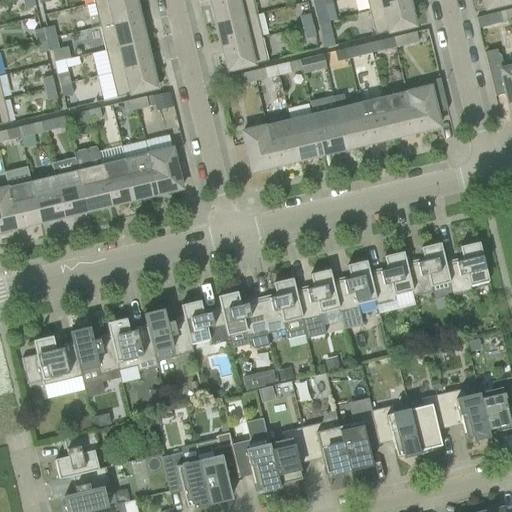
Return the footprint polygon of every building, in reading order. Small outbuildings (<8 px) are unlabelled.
[(34,6),(32,0),(22,0),(24,9),(34,6)] [(139,18),(134,0),(113,0),(94,5),(99,28),(139,18)] [(251,0),(215,0),(210,1),(216,24),(256,15),(251,0)] [(318,24),(335,20),(330,0),(318,0),(312,2),(318,24)] [(408,3),(407,0),(365,0),(369,12),(408,3)] [(511,3),(511,0),(483,0),(486,10),(511,3)] [(414,27),(408,3),(369,12),(374,37),(414,27)] [(511,16),(511,10),(499,13),(501,23),(511,20),(511,16)] [(261,38),(256,15),(216,24),(221,48),(261,38)] [(302,29),(312,26),(309,15),(300,17),(302,29)] [(139,18),(99,28),(105,51),(144,42),(139,18)] [(328,23),(318,25),(323,50),(334,48),(328,23)] [(315,38),(312,26),(302,29),(305,40),(315,38)] [(52,27),(43,29),(45,41),(55,39),(52,27)] [(45,41),(43,29),(33,32),(36,43),(45,41)] [(392,39),(394,48),(418,43),(415,33),(392,39)] [(267,62),(261,38),(221,48),(227,72),(267,62)] [(55,39),(45,41),(48,52),(58,50),(55,39)] [(394,48),(392,39),(368,44),(371,54),(394,48)] [(48,52),(45,41),(36,43),(39,54),(48,52)] [(144,42),(105,51),(110,74),(150,65),(144,42)] [(371,54),(368,44),(345,50),(348,60),(371,54)] [(348,60),(345,50),(334,53),(336,62),(348,60)] [(496,56),(495,51),(484,54),(494,97),(505,94),(509,111),(511,110),(511,68),(500,71),(499,67),(501,64),(499,56),(496,56)] [(322,56),(299,61),(301,71),(302,75),(325,70),(322,56)] [(69,84),(67,73),(66,69),(79,66),(77,58),(54,63),(60,87),(69,84)] [(299,61),(287,64),(276,67),(278,77),(301,71),(299,61)] [(150,65),(110,74),(116,99),(156,89),(150,65)] [(276,67),(264,70),(252,73),(255,82),(278,77),(276,67)] [(255,82),(252,73),(241,75),(243,85),(255,82)] [(44,90),(54,88),(51,77),(41,79),(44,90)] [(405,94),(415,133),(439,128),(436,114),(447,111),(439,80),(427,82),(428,88),(405,94)] [(69,84),(60,87),(62,98),(81,94),(79,82),(69,84)] [(56,100),(54,88),(44,90),(47,102),(56,100)] [(405,94),(382,99),(392,139),(415,133),(405,94)] [(145,98),(134,101),(136,111),(148,108),(145,98)] [(392,139),(382,99),(359,105),(368,145),(392,139)] [(3,100),(0,100),(0,126),(9,124),(3,100)] [(136,111),(134,101),(122,104),(125,113),(136,111)] [(359,105),(335,110),(345,150),(368,145),(359,105)] [(87,112),(90,122),(101,119),(99,109),(87,112)] [(335,110),(312,116),(322,156),(345,150),(335,110)] [(90,122),(87,112),(76,115),(78,125),(90,122)] [(312,116),(289,122),(298,161),(322,156),(312,116)] [(63,118),(52,121),(41,123),(43,133),(66,128),(63,118)] [(289,122),(265,127),(275,167),(298,161),(289,122)] [(41,123),(29,126),(17,129),(20,139),(31,136),(33,136),(43,133),(41,123)] [(275,167),(265,127),(241,133),(251,173),(275,167)] [(31,136),(20,139),(23,149),(35,146),(33,136),(31,136)] [(110,207),(100,167),(96,148),(73,154),(77,173),(87,212),(110,207)] [(171,150),(147,156),(157,195),(181,190),(171,150)] [(147,156),(124,161),(133,201),(157,195),(147,156)] [(133,201),(124,161),(100,167),(110,207),(133,201)] [(87,212),(77,173),(54,178),(63,218),(87,212)] [(54,178),(30,184),(40,223),(63,218),(54,178)] [(40,223),(30,184),(7,189),(16,229),(40,223)] [(0,232),(16,229),(7,189),(0,190),(0,232)] [(462,261),(445,265),(444,265),(452,297),(471,292),(469,287),(488,283),(478,243),(459,248),(462,261)] [(423,262),(406,266),(405,266),(413,298),(432,293),(430,288),(448,284),(451,297),(452,297),(444,265),(445,265),(440,244),(420,249),(423,262)] [(386,271),(369,275),(368,275),(376,306),(395,302),(394,297),(411,293),(412,298),(413,298),(405,266),(406,266),(403,253),(383,258),(386,271)] [(349,280),(332,284),(331,284),(338,310),(337,310),(342,331),(362,326),(357,306),(374,302),(375,307),(376,306),(368,275),(369,275),(366,262),(346,267),(349,280)] [(312,289),(295,293),(294,293),(304,336),(305,340),(325,335),(320,315),(337,310),(338,310),(331,284),(332,284),(329,271),(309,276),(312,289)] [(294,293),(295,293),(292,280),(272,284),(275,297),(257,302),(265,333),(265,335),(284,331),(286,340),(304,336),(294,293)] [(265,333),(257,302),(240,306),(236,293),(217,298),(220,311),(228,342),(230,349),(247,345),(247,346),(253,349),(268,346),(265,335),(265,333)] [(220,311),(203,315),(200,302),(180,306),(183,320),(183,319),(192,353),(190,346),(208,341),(209,346),(228,342),(220,311)] [(183,319),(183,320),(166,324),(163,311),(143,315),(146,329),(147,328),(156,369),(157,369),(155,362),(192,353),(183,319)] [(147,328),(146,329),(129,333),(126,320),(106,324),(109,337),(110,337),(118,371),(136,367),(137,373),(156,369),(147,328)] [(467,324),(460,326),(463,339),(476,336),(474,328),(467,324)] [(436,326),(420,329),(425,349),(441,346),(436,326)] [(110,337),(109,337),(92,342),(89,328),(69,333),(72,346),(73,346),(80,378),(81,377),(86,399),(103,395),(100,384),(120,379),(118,371),(110,337)] [(36,356),(21,360),(27,386),(42,382),(43,387),(80,378),(73,346),(72,346),(55,350),(54,348),(52,337),(32,342),(36,356)] [(477,340),(467,343),(469,353),(480,350),(477,340)] [(336,357),(323,360),(326,373),(338,370),(336,357)] [(290,368),(277,371),(279,382),(293,379),(290,368)] [(272,371),(258,374),(262,388),(275,384),(272,371)] [(478,394),(488,439),(489,438),(504,435),(504,432),(511,430),(505,408),(511,406),(511,382),(511,378),(490,383),(492,391),(478,394)] [(488,439),(478,394),(464,398),(462,390),(441,395),(448,422),(460,419),(465,441),(472,439),(473,443),(488,439)] [(448,422),(441,395),(420,400),(422,408),(408,411),(419,456),(434,452),(434,449),(441,447),(435,425),(448,422)] [(175,398),(164,400),(166,410),(177,408),(175,398)] [(163,399),(150,402),(152,410),(165,407),(163,399)] [(419,456),(408,411),(394,414),(392,407),(371,412),(377,439),(389,436),(395,458),(402,456),(403,460),(419,456)] [(377,439),(371,412),(350,417),(352,424),(338,428),(348,473),(349,472),(364,469),(364,465),(371,464),(366,442),(377,439)] [(102,416),(91,419),(94,429),(104,427),(102,416)] [(79,419),(75,426),(77,434),(91,431),(87,417),(79,419)] [(248,441),(231,446),(237,473),(249,470),(255,491),(262,490),(263,493),(279,490),(268,445),(267,445),(261,420),(244,424),(248,441)] [(348,473),(338,428),(323,431),(322,424),(301,429),(307,456),(319,453),(325,475),(332,473),(333,477),(348,473)] [(282,441),(268,445),(279,490),(279,489),(294,485),(294,482),(301,481),(295,459),(307,456),(301,429),(280,434),(282,441)] [(71,477),(105,469),(105,468),(98,470),(93,453),(98,451),(94,432),(60,440),(60,441),(63,441),(67,458),(54,461),(58,481),(71,478),(71,477)] [(212,458),(198,462),(209,506),(224,502),(224,499),(231,497),(226,475),(237,473),(231,446),(228,434),(214,438),(217,449),(210,451),(212,458)] [(209,506),(198,462),(184,465),(181,453),(160,459),(169,496),(170,496),(168,489),(179,487),(185,508),(192,506),(193,510),(209,506)] [(71,477),(71,478),(76,495),(63,498),(65,511),(88,511),(114,506),(114,505),(105,469),(71,477)] [(88,511),(123,511),(121,503),(114,505),(114,506),(88,511)]
